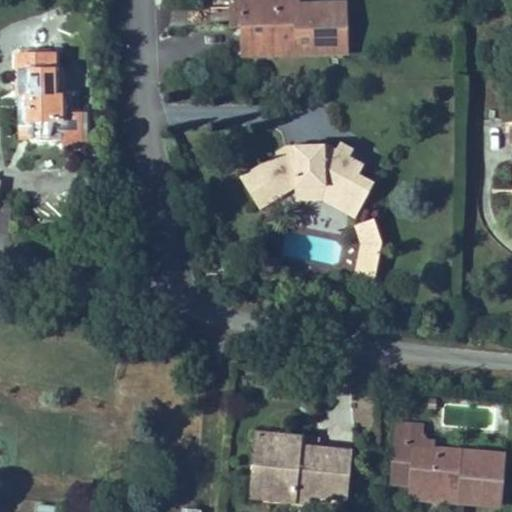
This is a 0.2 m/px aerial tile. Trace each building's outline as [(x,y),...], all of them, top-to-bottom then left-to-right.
[(298,9),(297,0),(273,0),(274,5),(232,6),(232,26),(243,26),(250,26),(250,33),(243,34),(244,55),(276,54),(276,34),(313,33),(314,53),(347,52),(346,3),(313,4),(313,8),(298,9)] [(54,55),(18,55),(19,99),(21,99),(29,99),(30,138),(69,138),(68,119),(68,96),(55,97),(54,55)] [(29,99),(21,99),(21,138),(30,138),(29,99)] [(342,143),(337,151),(350,158),(354,150),(342,143)] [(326,187),(361,207),(374,184),(359,175),(364,166),(350,158),(337,151),(328,146),(287,147),(277,153),(278,156),(241,178),(260,210),(296,188),(326,187)] [(296,201),(322,201),(355,218),(361,207),(326,187),(296,188),(296,201)] [(348,274),(366,284),(387,247),(376,222),(357,228),(364,246),(348,274)] [(504,455),(435,449),(435,442),(427,441),(421,434),(422,426),(398,424),(394,473),(412,475),(412,484),(411,488),(448,491),(448,487),(461,488),(460,502),(499,506),(504,455)] [(278,451),(280,436),(257,434),(256,449),(278,451)] [(351,452),(318,449),(300,447),(301,438),(280,436),(278,451),(256,449),(253,472),(269,474),(267,498),(295,501),(296,488),(309,489),(308,494),(310,494),(347,498),(351,452)] [(319,440),(301,438),(300,447),(318,449),(319,440)] [(267,498),(269,474),(253,472),(251,496),(267,498)] [(412,475),(394,473),(393,482),(412,484),(412,475)] [(448,491),(411,488),(410,498),(460,502),(461,488),(448,487),(448,491)] [(308,494),(309,489),(296,488),(295,501),(309,502),(310,494),(308,494)]
